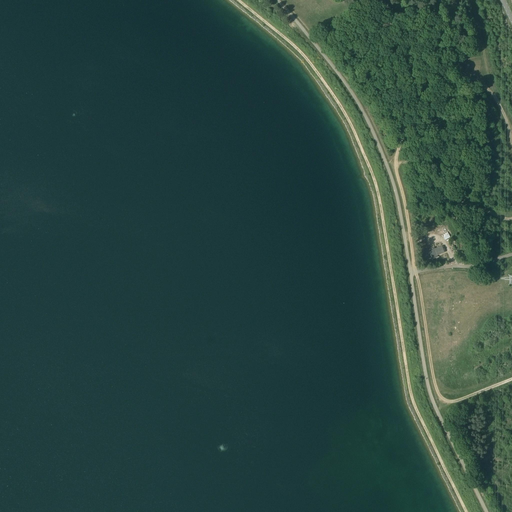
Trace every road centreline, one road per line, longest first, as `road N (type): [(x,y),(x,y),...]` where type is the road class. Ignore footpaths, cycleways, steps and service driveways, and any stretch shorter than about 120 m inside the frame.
road 1 (track): [(466,511),(414,402),(375,181),(348,119),(301,53),(237,0)]
road 2 (track): [(386,162),(400,151),(401,112),(384,0)]
road 3 (track): [(511,142),(502,110),(481,84),(393,44)]
